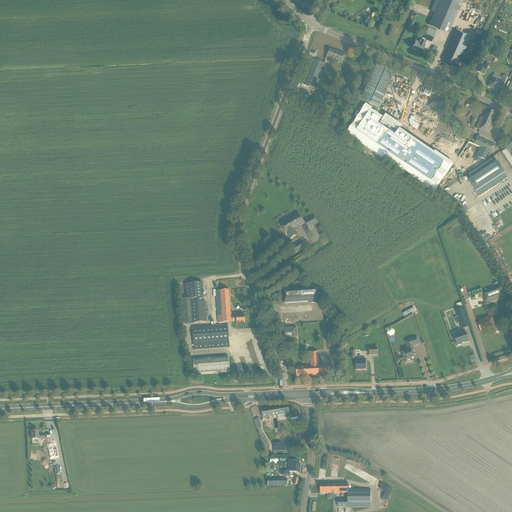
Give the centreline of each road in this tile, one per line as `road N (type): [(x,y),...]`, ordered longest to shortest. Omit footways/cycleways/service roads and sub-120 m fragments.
road 1 (unclassified): [(282,388),(231,235),(232,217),(306,20)]
road 2 (unclassified): [(511,111),(306,20)]
road 3 (primary): [(0,409),(168,401)]
road 4 (primary): [(372,393),(502,375)]
